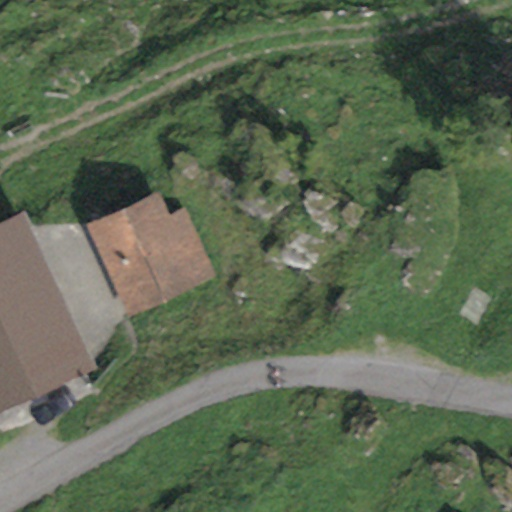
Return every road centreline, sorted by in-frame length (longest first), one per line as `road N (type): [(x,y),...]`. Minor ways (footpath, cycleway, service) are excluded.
road 1 (unclassified): [(0,502),(198,390),(293,370),(511,399)]
road 2 (track): [(0,170),(265,47),(511,2)]
